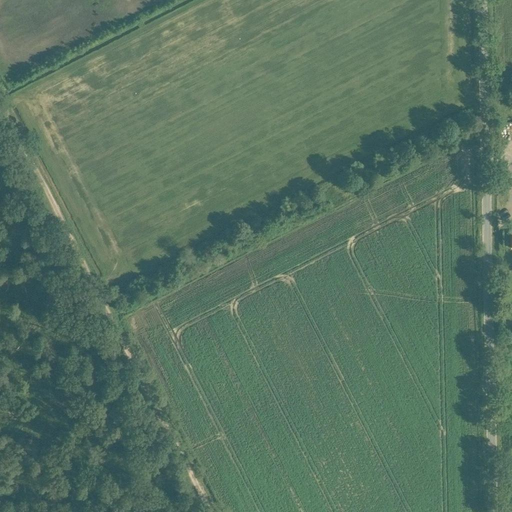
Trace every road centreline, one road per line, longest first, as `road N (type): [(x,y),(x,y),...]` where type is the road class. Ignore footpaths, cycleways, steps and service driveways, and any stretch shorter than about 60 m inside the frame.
road 1 (unclassified): [(493,511),(481,0)]
road 2 (track): [(209,511),(0,101)]
